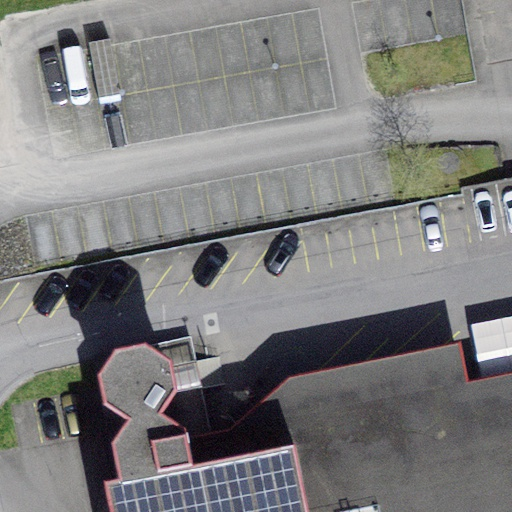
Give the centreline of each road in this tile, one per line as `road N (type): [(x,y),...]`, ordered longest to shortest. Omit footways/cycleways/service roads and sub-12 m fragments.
road 1 (unknown): [(0,377),(66,323),(200,289),(511,233)]
road 2 (unknown): [(380,118),(0,187)]
road 3 (unknown): [(511,103),(380,118)]
